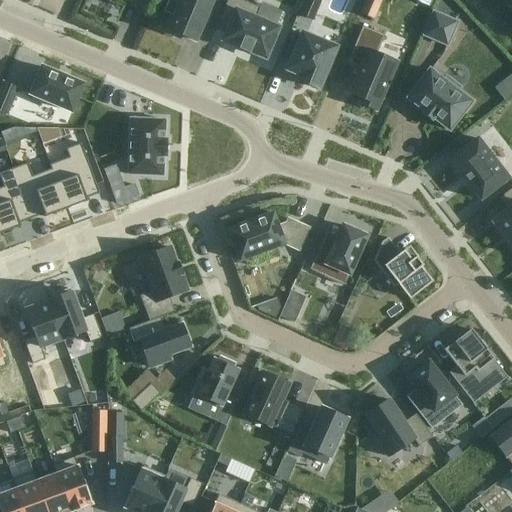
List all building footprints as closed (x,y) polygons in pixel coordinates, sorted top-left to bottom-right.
[(166,12),(159,26),(184,37),(195,42),(198,37),(197,37),(212,0),(169,0),(164,11),(166,12)] [(240,0),(227,0),(214,30),(226,34),(223,40),(240,47),(239,49),(249,53),(249,51),(267,59),(275,41),(272,40),(277,28),(255,19),(259,8),(240,0)] [(304,0),(299,14),(312,20),(320,0),(304,0)] [(366,0),(361,14),(373,19),(380,0),(366,0)] [(456,22),(433,12),(423,35),(446,45),(456,22)] [(362,26),(346,63),(359,68),(349,93),(360,98),(358,103),(376,110),(396,62),(376,53),(384,35),(362,26)] [(302,33),(286,70),(299,75),(297,80),(318,89),(335,47),(302,33)] [(41,68),(29,95),(71,112),(82,85),(68,79),(68,78),(56,73),(56,74),(41,68)] [(442,81),(429,70),(407,98),(423,110),(422,112),(431,119),(432,118),(448,130),(470,102),(456,91),(459,87),(446,76),(442,81)] [(2,83),(0,88),(0,111),(6,115),(17,89),(2,83)] [(127,174),(162,176),(163,156),(166,156),(166,140),(164,140),(164,120),(130,119),(127,174)] [(477,138),(449,160),(459,173),(469,187),(470,186),(480,199),(507,178),(477,138)] [(70,162),(51,169),(66,209),(81,203),(80,201),(99,193),(81,143),(65,149),(70,162)] [(27,163),(13,168),(31,219),(50,212),(51,215),(65,209),(66,209),(51,169),(32,176),(27,163)] [(0,179),(3,187),(0,187),(0,233),(0,234),(0,233),(14,228),(13,225),(31,219),(13,168),(0,172),(0,179)] [(507,209),(492,221),(501,234),(508,243),(509,243),(511,247),(511,187),(499,198),(507,209)] [(275,212),(230,228),(242,259),(286,243),(301,250),(311,227),(290,218),(288,222),(280,225),(275,212)] [(307,269),(342,284),(364,235),(340,224),(328,252),(317,247),(307,269)] [(399,286),(410,301),(433,283),(421,269),(423,268),(417,260),(418,259),(410,248),(401,255),(388,239),(382,244),(374,262),(395,289),(399,286)] [(152,291),(139,296),(149,321),(160,317),(174,312),(169,297),(187,290),(181,274),(182,274),(181,272),(178,263),(176,263),(169,247),(140,258),(152,291)] [(53,299),(48,301),(62,339),(85,331),(89,343),(102,338),(93,314),(81,319),(79,314),(79,313),(77,308),(77,307),(76,307),(74,301),(75,300),(70,288),(51,295),(53,299)] [(306,299),(291,293),(280,318),(295,325),(306,299)] [(43,298),(23,305),(28,318),(29,317),(31,324),(31,325),(33,330),(34,331),(34,330),(35,335),(23,340),(32,364),(45,359),(40,347),(62,339),(48,301),(44,303),(43,298)] [(167,355),(189,347),(180,324),(165,330),(160,317),(149,321),(128,328),(134,343),(139,341),(149,367),(169,360),(167,355)] [(453,342),(443,350),(456,366),(448,372),(472,403),(489,391),(483,384),(500,371),(501,370),(485,350),(470,330),(453,342)] [(225,395),(237,369),(233,367),(235,363),(220,356),(218,360),(214,359),(208,371),(203,369),(192,393),(219,406),(212,420),(225,426),(237,400),(225,395)] [(461,405),(428,362),(419,369),(417,366),(405,375),(425,402),(416,409),(431,428),(461,405)] [(144,380),(143,381),(148,386),(151,383),(156,379),(147,370),(142,375),(144,380)] [(303,409),(281,399),(288,384),(262,372),(244,414),(291,435),(303,409)] [(151,384),(132,401),(141,412),(160,394),(151,384)] [(388,400),(365,415),(379,435),(375,438),(387,457),(413,439),(418,446),(432,437),(415,414),(404,422),(388,400)] [(0,403),(0,414),(1,416),(8,413),(4,402),(0,403)] [(346,419),(321,407),(308,435),(296,429),(287,451),(300,457),(301,453),(326,464),(346,419)] [(105,412),(92,412),(92,451),(105,451),(105,412)] [(20,415),(13,418),(17,429),(24,426),(20,415)] [(13,418),(5,421),(9,432),(17,429),(13,418)] [(511,418),(489,437),(511,465),(511,468),(508,471),(509,472),(511,469),(511,418)] [(122,437),(109,437),(109,462),(121,462),(122,437)] [(219,454),(216,461),(227,466),(230,459),(219,454)] [(74,457),(52,465),(55,474),(56,474),(70,511),(91,504),(74,457)] [(296,463),(284,457),(275,478),(287,484),(296,463)] [(143,466),(123,510),(127,511),(148,511),(163,480),(164,480),(166,476),(143,466)] [(34,472),(12,480),(15,489),(16,489),(24,511),(47,511),(36,481),(37,481),(34,472)] [(37,481),(36,481),(47,511),(69,511),(70,511),(56,474),(55,474),(37,481)] [(163,480),(148,511),(174,511),(179,501),(191,507),(202,484),(190,478),(185,490),(164,480),(163,480)] [(0,510),(0,511),(24,511),(16,489),(15,489),(12,480),(0,484),(0,510)] [(390,491),(361,511),(362,511),(389,511),(400,505),(390,491)] [(218,495),(210,511),(235,511),(239,504),(218,495)]
